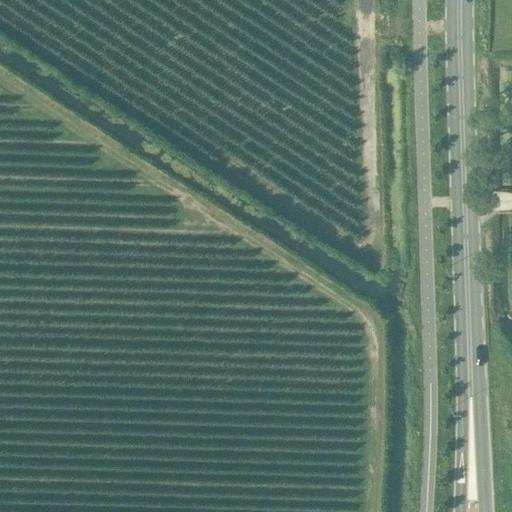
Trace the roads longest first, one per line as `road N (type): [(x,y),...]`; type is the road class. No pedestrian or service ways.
road 1 (secondary): [(469,346),(460,0)]
road 2 (secondary): [(484,511),(469,346)]
road 3 (secondary): [(469,346),(459,511)]
